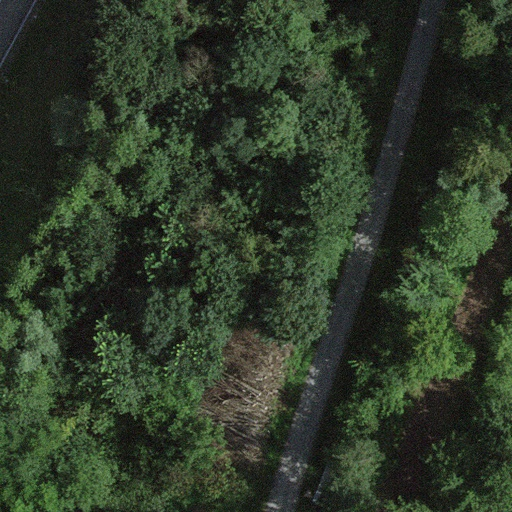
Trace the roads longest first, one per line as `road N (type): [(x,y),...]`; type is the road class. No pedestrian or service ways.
road 1 (track): [(430,0),(315,376),(289,511)]
road 2 (unknown): [(511,181),(391,511)]
